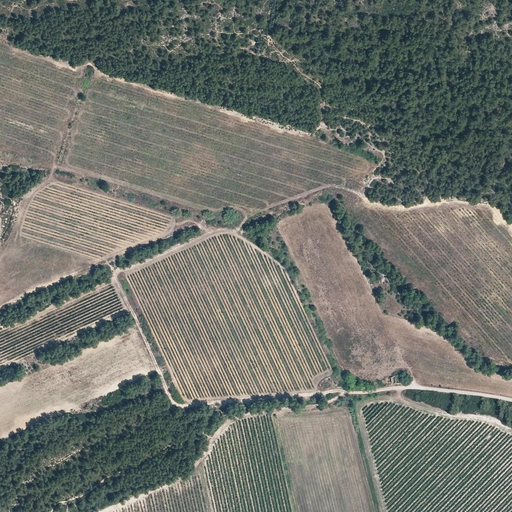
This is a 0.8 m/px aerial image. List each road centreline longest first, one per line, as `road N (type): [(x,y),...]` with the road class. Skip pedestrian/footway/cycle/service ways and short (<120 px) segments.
road 1 (track): [(511,402),(385,388),(240,416),(222,422),(188,471),(101,511)]
road 2 (track): [(443,197),(417,206),(376,204),(336,183),(251,210),(237,229),(114,274)]
road 3 (track): [(343,393),(180,406),(168,396),(114,274)]
